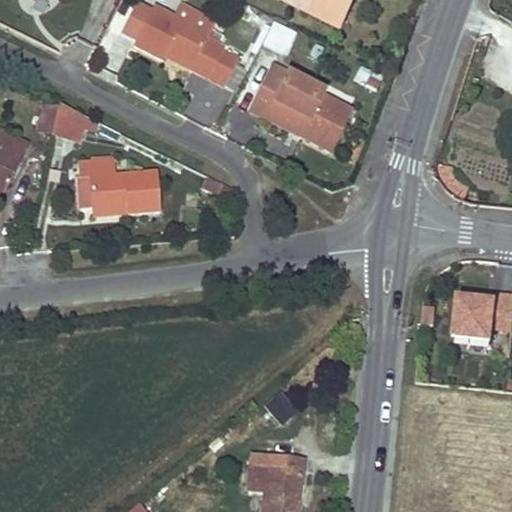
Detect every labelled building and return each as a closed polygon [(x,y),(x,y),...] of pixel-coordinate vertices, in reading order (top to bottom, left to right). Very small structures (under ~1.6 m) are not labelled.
[(281,0),(333,26),(346,0),(281,0)] [(204,40),(212,24),(177,7),(171,19),(150,9),(145,17),(131,44),(129,48),(159,63),(164,53),(190,66),(188,71),(206,80),(221,87),(237,59),(220,51),(203,41),(204,40)] [(145,17),(131,10),(117,37),(131,44),(145,17)] [(286,58),(296,34),(272,24),(262,48),(286,58)] [(249,114),(264,121),(268,115),(301,131),(298,139),(328,153),(349,114),(318,98),(321,93),(271,68),(249,114)] [(198,103),(192,116),(214,125),(220,111),(198,103)] [(37,132),(51,135),(58,108),(44,105),(37,132)] [(51,135),(51,137),(75,143),(82,117),(58,105),(58,108),(51,135)] [(268,115),(264,121),(298,139),(301,131),(268,115)] [(0,195),(3,197),(28,145),(1,133),(0,135),(0,195)] [(78,165),(79,182),(89,181),(91,210),(92,216),(126,213),(127,218),(160,214),(156,174),(116,177),(114,161),(78,165)] [(452,169),(436,165),(435,170),(437,179),(440,188),(448,198),(452,201),(456,203),(462,204),(468,188),(462,185),(457,181),(454,178),(452,173),(452,170),(452,169)] [(217,197),(222,186),(206,178),(201,189),(217,197)] [(91,210),(89,181),(79,182),(82,210),(91,210)] [(469,294),(469,300),(493,303),(493,296),(469,294)] [(456,298),(452,339),(489,343),(490,331),(510,333),(511,315),(511,298),(493,296),(493,303),(469,300),(456,298)] [(301,410),(281,390),(263,408),(282,428),(301,410)] [(264,495),(261,511),(297,511),(304,465),(277,461),(274,475),(263,473),(260,494),(264,495)] [(251,472),(247,494),(260,496),(260,494),(263,473),(251,472)]
